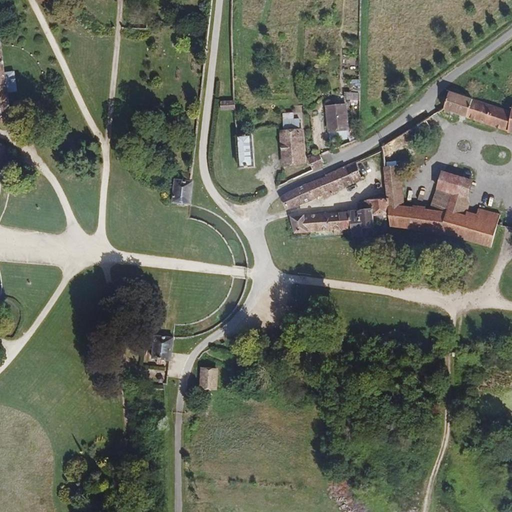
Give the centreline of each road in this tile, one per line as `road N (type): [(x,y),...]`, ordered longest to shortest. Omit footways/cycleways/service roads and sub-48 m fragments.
road 1 (unclassified): [(511,32),(427,105),(267,203),(251,234)]
road 2 (unclassified): [(177,511),(180,394),(190,364),(250,303),(265,276),(251,234)]
road 3 (unclassified): [(251,234),(204,177),(199,159),(218,0)]
road 4 (track): [(265,276),(511,308)]
road 5 (track): [(459,302),(446,445),(485,511)]
